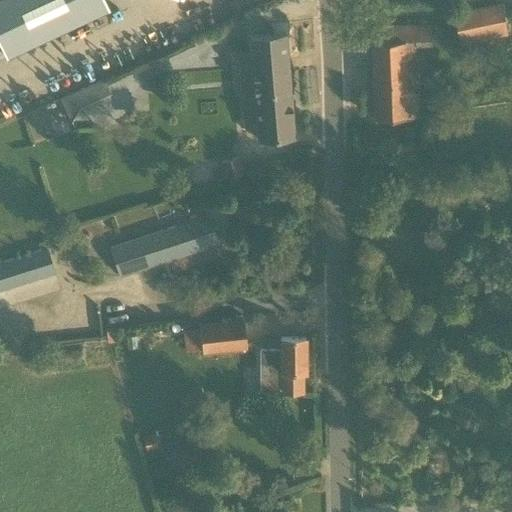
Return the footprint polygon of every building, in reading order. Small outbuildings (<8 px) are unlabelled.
[(0,0),(0,42),(7,58),(108,10),(103,0),(0,0)] [(459,43),(507,33),(501,4),(453,14),(459,43)] [(375,120),(408,118),(407,91),(420,91),(418,39),(430,39),(430,25),(371,27),(375,120)] [(295,134),(286,31),(250,34),(255,94),(243,95),(245,117),(257,116),(259,137),(295,134)] [(104,78),(59,94),(71,126),(116,109),(104,78)] [(223,179),(243,172),(238,156),(218,162),(223,179)] [(111,248),(120,276),(217,243),(207,215),(111,248)] [(0,289),(54,272),(47,249),(0,263),(0,289)] [(244,318),(199,323),(202,353),(247,348),(244,318)] [(305,371),(305,337),(280,337),(280,348),(260,348),(261,389),(281,389),(281,392),(302,391),(302,371),(305,371)]
